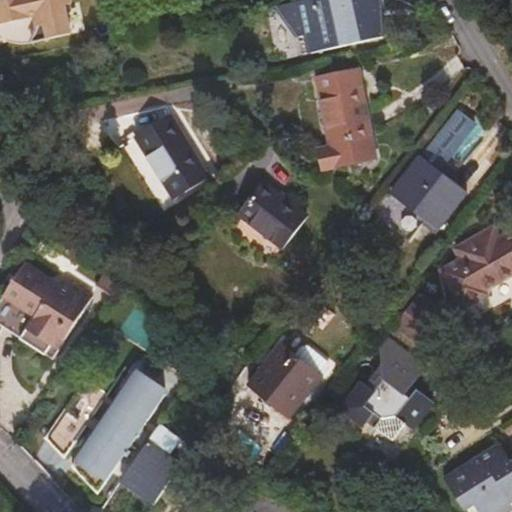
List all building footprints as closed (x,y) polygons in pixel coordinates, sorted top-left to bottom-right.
[(66,4),(65,0),(0,0),(0,17),(1,18),(4,20),(7,20),(11,19),(14,17),(16,13),(30,19),(31,21),(32,25),(32,28),(31,32),(29,38),(26,43),(65,34),(58,6),(66,4)] [(387,38),(378,0),(310,0),(316,25),(339,20),(345,47),(387,38)] [(321,79),(334,146),(343,145),(346,165),(379,159),(361,70),(321,79)] [(211,176),(172,116),(140,137),(177,198),(211,176)] [(343,145),(334,146),(323,149),(327,169),(346,165),(343,145)] [(470,193),(422,157),(395,192),(443,228),(470,193)] [(311,216),(267,182),(242,214),(286,248),(311,216)] [(463,258),(445,269),(474,318),(511,294),(511,229),(500,237),(496,230),(482,239),(480,236),(459,249),(463,258)] [(99,284),(113,295),(128,271),(113,260),(99,284)] [(51,284),(53,279),(27,261),(0,303),(0,324),(54,360),(94,297),(69,280),(62,291),(51,284)] [(421,299),(410,313),(422,322),(434,308),(421,299)] [(410,313),(397,329),(422,347),(441,322),(446,320),(444,314),(440,316),(438,311),(434,308),(422,322),(410,313)] [(364,383),(343,410),(367,428),(371,421),(396,439),(409,422),(417,429),(437,402),(421,391),(415,399),(409,394),(429,366),(393,340),(384,351),(385,365),(370,386),(364,383)] [(285,344),(253,384),(293,416),(325,376),(285,344)] [(364,350),(347,372),(353,376),(370,355),(364,350)] [(137,374),(116,403),(113,407),(110,412),(102,424),(96,432),(74,466),(99,494),(168,395),(137,374)] [(104,402),(107,398),(86,385),(63,418),(84,433),(88,426),(91,422),(94,418),(104,402)] [(116,403),(107,398),(104,402),(113,407),(116,403)] [(84,433),(63,418),(49,439),(67,458),(84,433)] [(102,424),(94,418),(91,422),(88,426),(96,432),(102,424)] [(125,479),(160,502),(183,465),(170,455),(181,438),(162,425),(125,479)] [(511,459),(501,443),(448,477),(468,510),(477,504),(482,511),(509,511),(511,510),(511,459)] [(232,511),(240,503),(228,494),(219,506),(225,511),(232,511)]
